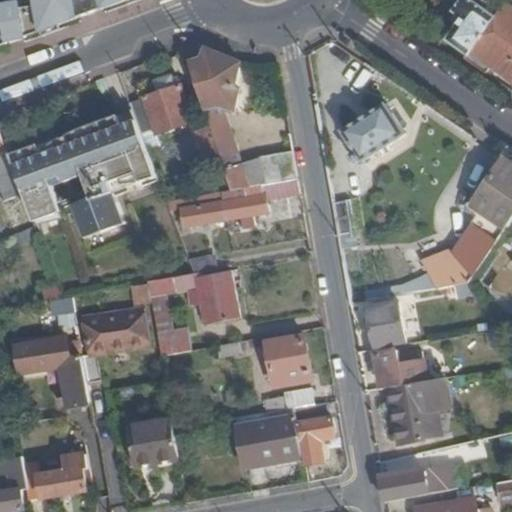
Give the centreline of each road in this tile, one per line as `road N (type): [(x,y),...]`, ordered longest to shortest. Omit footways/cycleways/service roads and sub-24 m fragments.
road 1 (residential): [(283,28),(368,490)]
road 2 (residential): [(320,2),(511,133)]
road 3 (secondary): [(0,83),(212,7)]
road 4 (residential): [(249,511),(368,490)]
